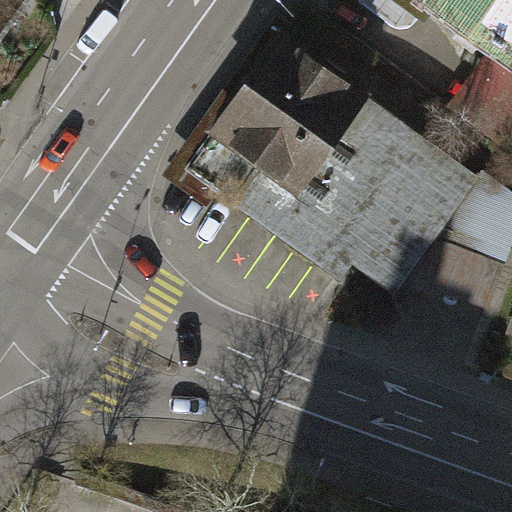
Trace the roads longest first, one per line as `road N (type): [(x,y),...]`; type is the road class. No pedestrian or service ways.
road 1 (residential): [(11,289),(136,347),(511,486)]
road 2 (residential): [(11,289),(207,0)]
